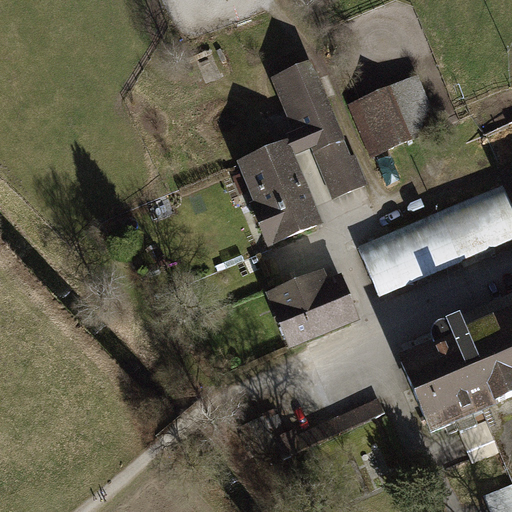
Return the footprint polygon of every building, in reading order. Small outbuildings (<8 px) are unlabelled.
[(288,144),(295,160),(312,153),(333,202),(369,187),(356,157),(352,159),(312,64),(272,81),(294,135),(286,138),(288,144)] [(418,77),(348,106),(371,160),(441,131),(418,77)] [(295,160),(288,144),(237,165),(255,206),(250,207),(269,251),(324,228),(295,160)] [(511,174),(500,180),(504,188),(511,207),(511,174)] [(511,207),(504,188),(359,249),(380,299),(511,243),(511,207)] [(324,272),(266,297),(290,353),(361,323),(342,277),(329,283),(324,272)] [(435,347),(399,362),(432,439),(485,417),(511,405),(511,297),(461,319),(463,324),(452,328),(449,327),(445,327),(441,328),(437,330),(435,333),(433,336),(433,341),(434,345),(435,347)] [(280,412),(241,428),(257,464),(281,454),(283,460),(386,416),(379,401),(298,435),(296,431),(289,434),(280,412)] [(511,511),(511,405),(485,417),(488,424),(460,436),(472,465),(500,453),(511,481),(511,486),(484,498),(489,511),(511,511)]
